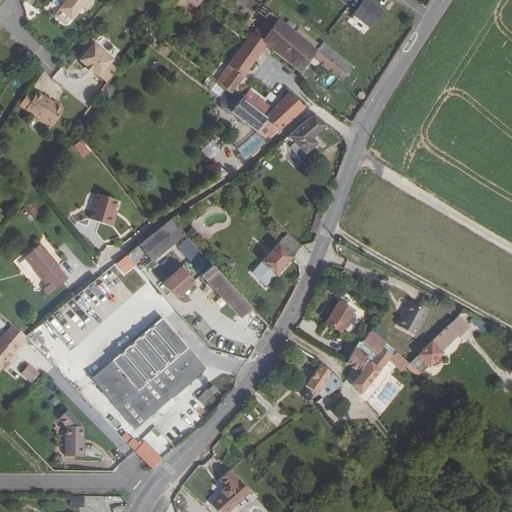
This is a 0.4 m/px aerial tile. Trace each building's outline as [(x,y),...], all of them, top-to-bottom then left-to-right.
[(67,0),(58,11),(71,21),(81,9),(88,0),(67,0)] [(94,0),(88,0),(81,9),(86,13),(96,1),(94,0)] [(260,5),(253,0),(237,0),(236,1),(253,14),(260,5)] [(365,0),(353,15),(370,28),(384,11),(369,0),(365,0)] [(71,21),(58,11),(54,16),(67,27),(71,21)] [(317,50),(269,12),(265,17),(253,34),(266,45),(266,46),(299,73),(311,57),(330,74),(337,79),(345,73),(317,50)] [(253,34),(252,33),(244,43),(259,56),(266,46),(266,45),(253,34)] [(317,50),(345,73),(350,69),(353,67),(323,42),(317,50)] [(259,56),(244,43),(215,81),(229,92),(230,93),(259,56)] [(95,46),(80,63),(99,80),(114,62),(95,46)] [(240,101),(279,131),(305,108),(288,93),(272,109),(248,90),(240,101)] [(35,96),(28,92),(20,105),(52,126),(64,109),(37,92),(35,96)] [(267,141),(279,131),(240,101),(230,93),(229,92),(219,105),(220,108),(226,112),(229,113),(230,112),(267,141)] [(288,136),(294,143),(288,148),(303,163),(317,149),(314,146),(316,144),(312,138),(326,126),(312,115),(288,136)] [(255,131),(236,151),(246,160),(265,141),(255,131)] [(83,158),(91,152),(81,140),(74,146),(83,158)] [(116,200),(97,194),(89,220),(110,227),(114,217),(110,216),(112,210),(116,200)] [(139,245),(151,261),(175,243),(202,274),(211,266),(185,235),(172,219),(139,245)] [(251,272),(265,287),(292,258),(291,257),(301,246),(288,233),(251,272)] [(23,257),(41,280),(52,292),(67,279),(57,267),(58,266),(40,244),(23,257)] [(116,263),(120,268),(130,260),(139,271),(149,263),(151,261),(139,245),(116,263)] [(201,276),(239,317),(241,317),(250,309),(211,266),(202,274),(202,275),(201,276)] [(163,283),(177,298),(194,283),(179,268),(163,283)] [(453,306),(441,300),(439,305),(450,311),(453,306)] [(325,323),(340,332),(354,311),(338,301),(325,323)] [(428,312),(409,301),(396,325),(415,336),(428,312)] [(250,309),(241,317),(247,323),(249,323),(258,316),(250,309)] [(457,316),(409,364),(421,374),(428,367),(432,363),(437,366),(440,362),(438,357),(442,353),(441,352),(457,336),(458,337),(468,327),(457,316)] [(490,325),(474,316),(469,321),(483,333),(490,325)] [(79,365),(134,430),(205,369),(161,318),(100,371),(89,358),(79,365)] [(25,337),(26,338),(30,343),(38,336),(42,340),(53,331),(45,321),(25,337)] [(0,370),(15,354),(14,353),(20,346),(20,345),(26,338),(25,337),(12,325),(5,332),(0,337),(0,370)] [(396,352),(370,330),(361,344),(359,343),(356,347),(355,347),(346,362),(353,367),(361,372),(351,384),(360,395),(389,361),(396,352)] [(409,364),(396,352),(389,361),(401,372),(409,364)] [(29,363),(21,373),(32,383),(40,373),(29,363)] [(330,373),(320,363),(304,385),(318,395),(318,394),(322,398),(342,384),(330,373)] [(461,384),(465,377),(456,371),(452,378),(461,384)] [(91,383),(81,393),(115,429),(126,421),(91,383)] [(197,400),(202,405),(216,390),(212,385),(197,400)] [(67,410),(58,419),(65,426),(64,457),(82,457),(83,426),(67,410)] [(132,439),(126,432),(121,437),(127,444),(132,439)] [(127,444),(134,451),(151,469),(162,459),(145,441),(140,446),(132,438),(132,439),(127,444)] [(210,504),(216,511),(227,511),(249,493),(229,470),(219,479),(225,487),(220,491),(222,493),(210,504)] [(83,498),(70,497),(70,507),(83,507),(83,498)]
